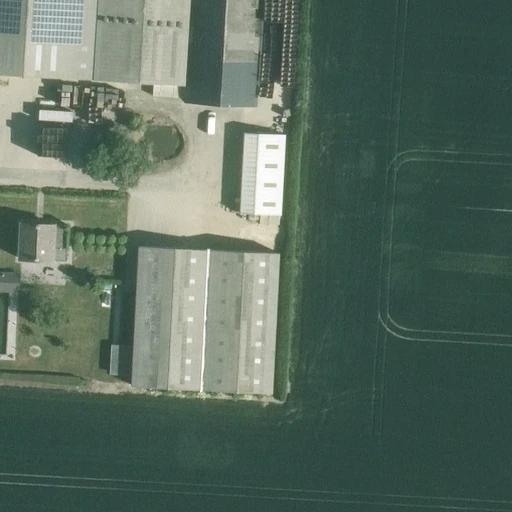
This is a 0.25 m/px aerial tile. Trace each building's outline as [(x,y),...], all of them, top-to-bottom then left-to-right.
[(0,0),(0,73),(188,85),(187,102),(251,106),(257,0),(0,0)] [(244,134),(239,214),(280,217),(284,136),(244,134)] [(51,261),(66,261),(67,227),(21,224),(20,260),(51,261)] [(278,254),(138,245),(132,385),(271,393),(278,254)] [(105,272),(118,272),(120,248),(106,248),(105,272)] [(0,283),(29,285),(29,271),(0,269),(0,283)]
